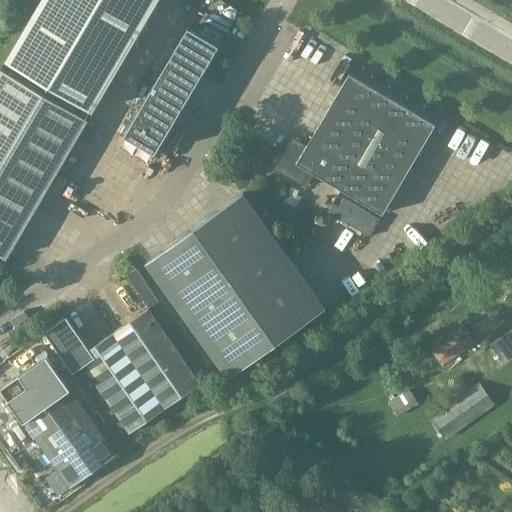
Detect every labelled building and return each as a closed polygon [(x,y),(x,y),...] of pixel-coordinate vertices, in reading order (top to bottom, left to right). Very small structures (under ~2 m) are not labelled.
[(38,0),(3,60),(90,110),(154,0),(38,0)] [(186,27),(122,136),(153,154),(217,45),(186,27)] [(301,49),(320,60),(332,38),(313,27),(301,49)] [(0,256),(2,258),(84,119),(0,69),(0,256)] [(273,169),(304,187),(312,174),(380,214),(433,125),(347,74),(301,148),(289,141),(273,169)] [(448,133),(458,110),(449,106),(439,129),(448,133)] [(457,141),(476,153),(488,135),(470,122),(457,141)] [(241,193),(144,262),(227,377),(324,307),(241,193)] [(419,220),(400,228),(404,237),(423,229),(419,220)] [(19,262),(29,270),(38,260),(28,251),(19,262)] [(334,269),(338,278),(353,271),(349,262),(334,269)] [(71,372),(82,365),(128,431),(198,384),(147,308),(88,350),(64,316),(43,331),(71,372)] [(473,344),(461,325),(427,347),(440,366),(473,344)] [(504,366),(511,360),(511,326),(488,344),(504,366)] [(68,388),(45,355),(19,373),(18,372),(17,373),(18,374),(0,386),(0,390),(22,421),(69,486),(115,454),(68,388)] [(494,405),(477,382),(428,417),(444,440),(494,405)] [(396,417),(417,404),(408,388),(387,401),(396,417)] [(29,511),(0,469),(0,511),(29,511)]
